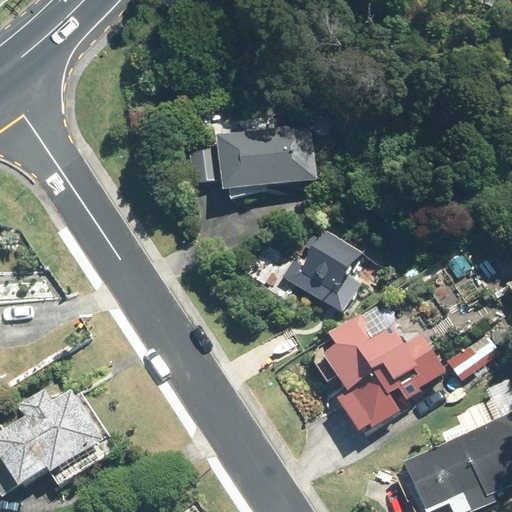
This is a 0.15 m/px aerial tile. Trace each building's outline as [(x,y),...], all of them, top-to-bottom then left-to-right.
[(188,0),(170,0),(164,12),(185,24),(196,4),(188,0)] [(307,121),(215,131),(221,191),(314,181),(307,121)] [(348,274),(362,251),(328,229),(304,267),(291,258),(280,276),(340,313),(360,282),(348,274)] [(333,344),(320,352),(345,391),(335,398),(357,431),(368,425),(370,428),(398,411),(388,394),(395,389),(403,401),(419,392),(417,389),(445,372),(420,333),(401,345),(389,325),(373,336),(359,314),(326,333),(333,344)] [(447,362),(462,384),(501,356),(485,335),(447,362)] [(0,498),(44,468),(55,486),(116,448),(81,392),(69,389),(49,400),(41,387),(15,404),(22,416),(0,429),(0,498)] [(511,411),(403,460),(426,511),(480,488),(484,497),(511,483),(511,411)]
